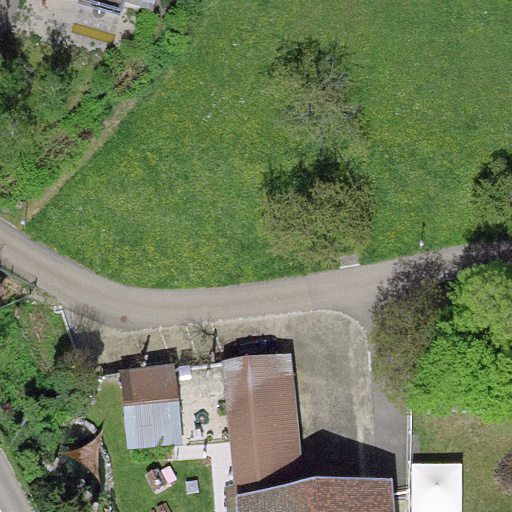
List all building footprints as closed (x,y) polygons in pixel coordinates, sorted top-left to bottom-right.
[(165,0),(42,0),(157,32),(165,0)] [(225,358),(237,492),(305,486),(293,352),(225,358)] [(173,365),(123,369),(130,453),(180,449),(173,365)] [(461,511),(463,466),(415,464),(413,511),(461,511)] [(305,486),(237,492),(238,511),(395,511),(394,482),(305,486)]
